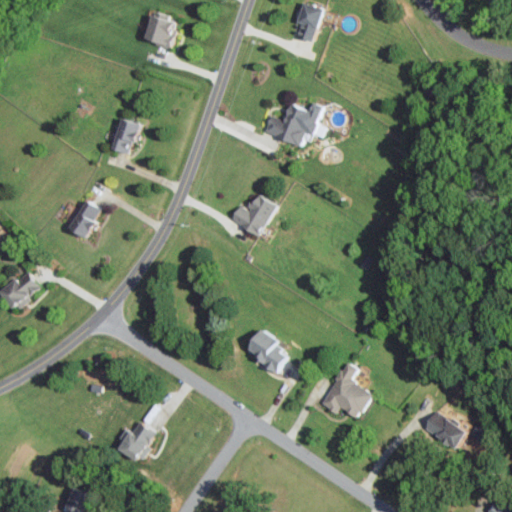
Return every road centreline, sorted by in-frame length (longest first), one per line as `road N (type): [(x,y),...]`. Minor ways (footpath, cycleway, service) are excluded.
road 1 (residential): [(0,386),(67,347),(163,236),(251,0)]
road 2 (residential): [(96,317),(388,511)]
